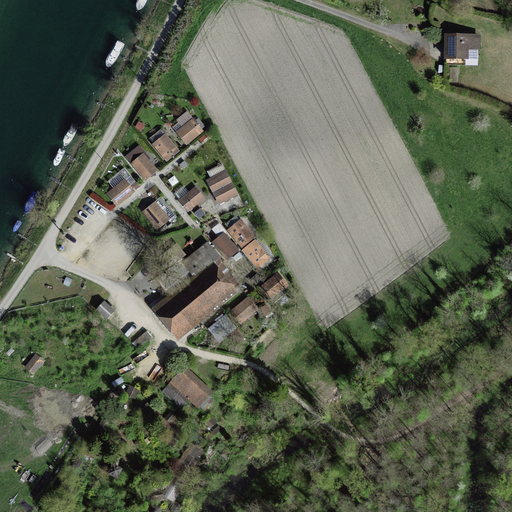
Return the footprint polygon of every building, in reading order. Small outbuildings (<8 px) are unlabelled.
[(447,35),(446,59),(475,59),(475,49),(478,49),(478,35),(447,35)] [(201,130),(193,120),(178,133),(186,143),(201,130)] [(167,160),(177,151),(165,137),(155,145),(167,160)] [(146,179),(155,171),(143,155),(133,163),(146,179)] [(225,171),(208,181),(219,203),(237,194),(225,171)] [(133,191),(124,181),(109,194),(117,204),(133,191)] [(180,200),(188,210),(203,198),(196,188),(180,200)] [(155,204),(145,212),(158,227),(167,219),(155,204)] [(252,237),(240,222),(230,229),(243,245),(252,237)] [(227,258),(237,250),(224,234),(214,242),(227,258)] [(255,244),(246,252),(258,268),(268,260),(255,244)] [(197,276),(154,310),(177,338),(235,290),(220,272),(225,268),(206,245),(186,262),(197,276)] [(244,251),(232,258),(242,274),(254,267),(244,251)] [(286,284),(278,275),(262,287),(270,297),(286,284)] [(256,309),(247,299),(232,312),(240,322),(256,309)] [(114,311),(104,302),(97,310),(106,318),(114,311)] [(218,340),(234,327),(226,317),(210,330),(218,340)] [(138,347),(150,338),(145,332),(134,341),(138,347)] [(34,373),(43,361),(35,355),(26,367),(34,373)] [(212,392),(183,367),(161,391),(180,408),(188,399),(198,407),(212,392)] [(139,390),(129,387),(126,397),(136,400),(139,390)] [(161,416),(148,405),(143,412),(176,439),(181,432),(173,426),(178,420),(166,410),(161,416)] [(101,424),(109,428),(113,419),(105,415),(101,424)] [(220,424),(213,418),(205,425),(212,432),(220,424)] [(106,430),(101,426),(91,440),(96,444),(106,430)] [(199,463),(189,457),(176,479),(186,484),(199,463)]
